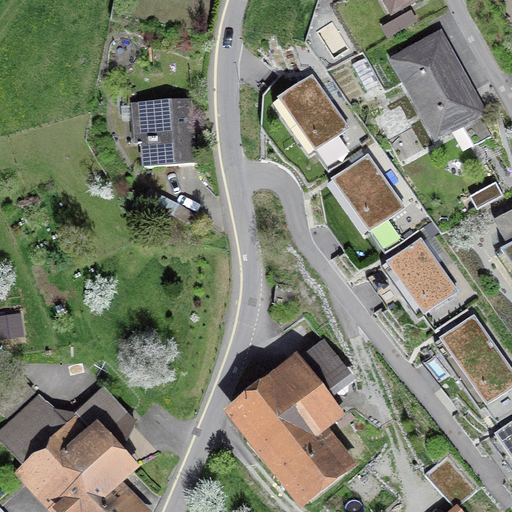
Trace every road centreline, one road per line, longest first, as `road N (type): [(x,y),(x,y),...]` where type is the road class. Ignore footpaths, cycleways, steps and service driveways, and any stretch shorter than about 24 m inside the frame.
road 1 (residential): [(234,180),(272,177),(288,190),(313,257),(470,455)]
road 2 (residential): [(234,180),(251,263),(249,309),(174,511)]
road 3 (residential): [(238,0),(226,74),(234,180)]
road 4 (residential): [(452,0),(511,108)]
